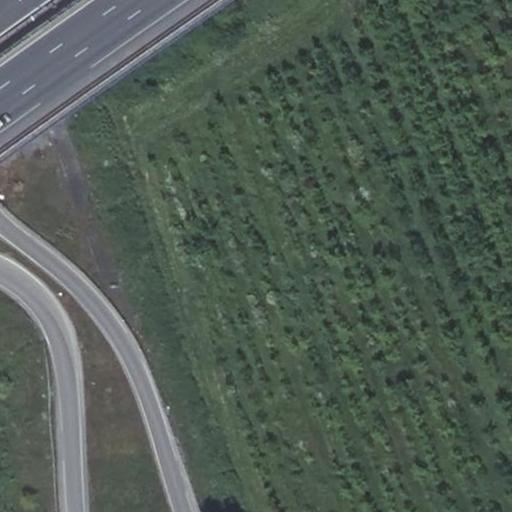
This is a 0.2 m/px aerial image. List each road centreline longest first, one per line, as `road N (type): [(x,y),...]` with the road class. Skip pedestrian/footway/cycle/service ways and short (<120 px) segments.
road 1 (tertiary): [(195,511),(176,437),(143,366),(73,277),(0,215)]
road 2 (tertiary): [(0,271),(49,306),(67,345),(78,392),(77,511)]
road 3 (motorway): [(0,122),(181,0)]
